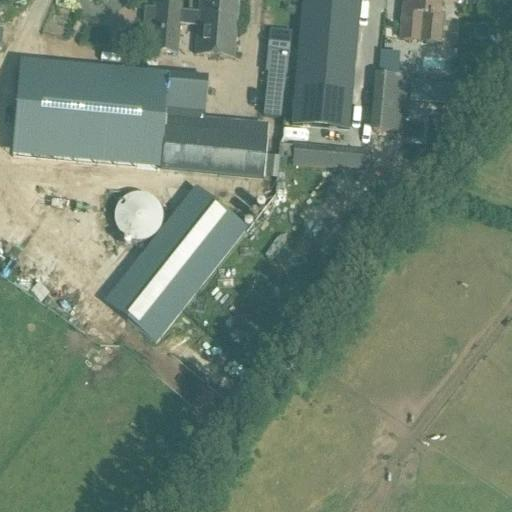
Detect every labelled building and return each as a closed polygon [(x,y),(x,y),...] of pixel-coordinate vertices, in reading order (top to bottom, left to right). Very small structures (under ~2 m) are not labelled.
[(348,133),(359,0),(302,0),(291,128),(348,133)] [(404,5),(401,42),(439,46),(441,18),(438,17),(439,2),(457,4),(457,0),(411,0),(411,6),(404,5)] [(197,28),(194,58),(232,62),(237,7),(200,3),(198,18),(197,28)] [(150,54),(175,56),(178,26),(179,16),(179,12),(154,10),(154,12),(144,11),(142,34),(152,35),(150,54)] [(179,16),(178,26),(197,28),(198,18),(179,16)] [(269,32),(266,62),(288,64),(291,34),(269,32)] [(108,36),(108,53),(130,54),(130,37),(108,36)] [(281,124),(285,80),(287,80),(288,64),(266,62),(265,78),(268,78),(263,122),(281,124)] [(143,75),(140,112),(166,114),(205,117),(207,81),(143,75)] [(374,77),(369,134),(404,137),(409,80),(374,77)] [(167,130),(164,181),(260,186),(263,135),(167,130)] [(281,146),(280,163),(292,164),(292,168),(368,174),(369,153),(294,147),(281,146)] [(203,193),(137,276),(179,309),(244,226),(203,193)]
